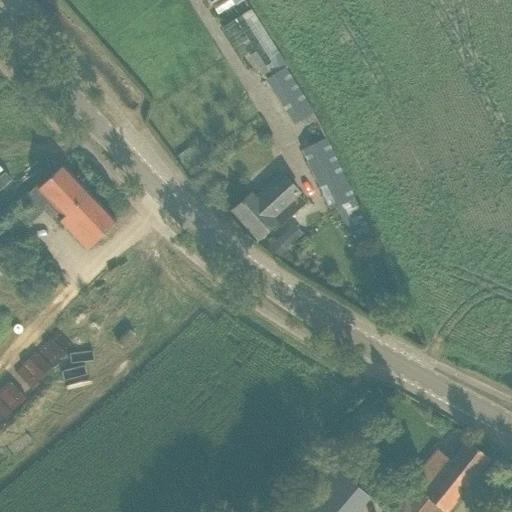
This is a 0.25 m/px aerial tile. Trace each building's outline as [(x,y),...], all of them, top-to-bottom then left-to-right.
[(313,111),(285,67),(265,80),(293,124),(313,111)] [(367,225),(324,137),(301,150),(329,208),(332,206),(351,233),(367,225)] [(63,225),(86,250),(116,222),(62,165),(38,188),(36,186),(3,217),(17,232),(39,212),(33,206),(44,196),(62,215),(54,222),(60,228),(63,225)] [(257,200),(250,194),(233,209),(259,238),(275,224),(278,227),(305,202),(299,195),(300,194),(284,176),(257,200)] [(274,239),(265,250),(278,260),(287,249),(274,239)] [(436,449),(383,511),(445,511),(489,459),(467,441),(450,461),(436,449)] [(328,462),(284,511),(356,511),(369,497),(328,462)]
